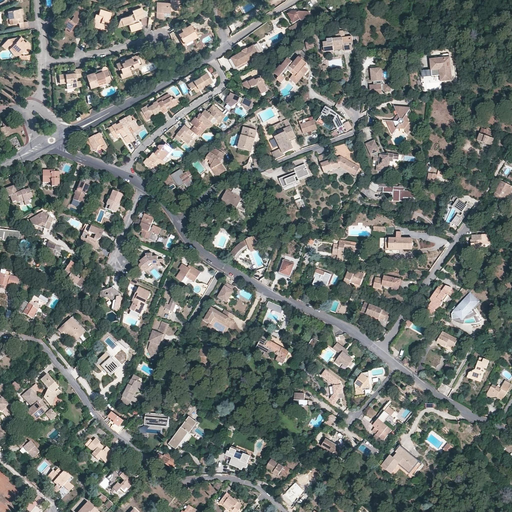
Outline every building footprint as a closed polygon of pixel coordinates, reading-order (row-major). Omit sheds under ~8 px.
[(172,9),(178,9),(178,4),(180,4),(180,0),(172,0),(172,1),(160,0),(160,10),(158,10),(158,17),(165,17),(165,14),(165,11),(172,11),(172,9)] [(151,16),(152,9),(150,8),(144,10),(142,7),(133,9),(134,13),(130,14),(130,15),(123,17),(125,25),(130,23),(132,31),(143,28),(141,24),(141,22),(143,21),(143,20),(142,19),(151,16)] [(20,23),(21,28),(29,26),(29,21),(24,22),(22,22),(21,14),(23,14),(24,14),(23,8),(9,10),(10,19),(13,18),(14,23),(20,23)] [(75,32),(76,30),(80,25),(77,22),(84,13),(78,8),(74,13),(73,12),(69,16),(63,23),(68,27),(75,32)] [(109,19),(110,20),(113,12),(101,9),(100,14),(97,13),(94,22),(96,23),(101,24),(100,27),(108,29),(109,24),(107,23),(109,19)] [(291,13),(288,15),(293,23),(301,19),(302,21),(311,15),(309,12),(300,11),(298,12),(298,11),(292,11),(291,12),(291,13)] [(290,28),(293,33),(304,27),(301,22),(290,28)] [(180,33),(186,43),(199,35),(192,23),(187,26),(186,24),(183,26),(180,28),(182,32),(180,33)] [(80,33),(76,30),(75,32),(68,27),(65,30),(76,38),(77,36),(80,33)] [(355,50),(354,37),(347,38),(346,31),(337,32),(338,39),(335,40),(334,39),(329,40),(329,43),(325,43),(325,47),(323,48),(323,52),(325,52),(335,51),(345,50),(345,52),(346,51),(355,50)] [(23,55),(23,60),(32,59),(31,54),(29,54),(29,52),(31,50),(31,44),(28,41),(26,42),(24,41),(23,39),(24,38),(22,36),(20,38),(19,37),(8,39),(3,45),(7,49),(11,44),(13,46),(12,48),(18,53),(20,50),(24,54),(23,55)] [(315,49),(313,41),(306,42),(307,50),(315,49)] [(265,53),(259,43),(230,60),(236,71),(262,56),(261,55),(265,53)] [(139,64),(144,62),(141,54),(136,56),(135,54),(133,55),(131,56),(131,57),(124,60),(124,61),(122,62),(121,61),(116,63),(118,68),(120,67),(122,72),(120,73),(122,77),(133,73),(131,70),(131,69),(132,69),(135,68),(135,67),(140,65),(139,64)] [(441,69),(441,71),(442,80),(453,79),(451,56),(446,57),(445,57),(444,57),(443,57),(442,57),(441,57),(440,57),(439,58),(438,58),(437,58),(431,59),(432,69),(441,69)] [(303,74),(305,76),(307,73),(309,71),(305,67),(308,64),(300,57),(296,62),(298,63),(295,66),(292,64),(288,60),(283,66),(279,70),(278,70),(275,73),(280,77),(278,80),(282,84),(286,79),(284,77),(289,71),(294,76),(292,78),(296,81),(303,74)] [(83,77),(82,68),(76,68),(76,71),(71,71),(71,73),(68,74),(60,75),(61,84),(67,83),(68,86),(73,85),(73,88),(78,87),(79,87),(78,78),(78,77),(83,77)] [(103,70),(100,72),(96,73),(95,72),(87,75),(91,87),(100,85),(99,82),(106,79),(107,82),(112,80),(108,68),(103,70)] [(374,80),(374,84),(382,84),(385,84),(382,80),(383,80),(382,68),(372,69),(372,80),(374,80)] [(201,86),(202,87),(209,83),(213,81),(207,72),(188,83),(191,89),(194,87),(196,91),(199,89),(198,88),(201,86)] [(297,85),(305,76),(303,74),(296,81),(292,78),(291,79),(297,85)] [(268,92),(262,78),(263,78),(261,75),(246,83),(242,84),(244,87),(249,90),(257,86),(262,94),(268,92)] [(374,84),(370,85),(370,89),(371,94),(376,93),(382,93),(382,91),(391,90),(391,84),(385,84),(382,84),(374,84)] [(159,102),(165,113),(167,112),(169,111),(168,109),(167,108),(176,102),(174,99),(172,96),(171,97),(169,93),(161,97),(162,98),(158,101),(159,102)] [(251,101),(244,98),(243,100),(240,98),(240,97),(232,93),(230,97),(229,96),(225,103),(231,107),(238,102),(242,105),(246,111),(254,106),(251,101)] [(162,114),(165,113),(159,102),(155,104),(150,107),(148,108),(147,106),(142,108),(145,113),(147,113),(148,116),(155,113),(156,115),(160,113),(161,115),(162,114)] [(213,123),(214,124),(216,122),(219,124),(224,119),(221,116),(224,114),(214,105),(210,109),(213,111),(210,114),(208,112),(206,110),(202,114),(213,123)] [(325,105),(321,112),(327,116),(329,112),(334,115),(332,119),(337,127),(344,124),(339,114),(325,105)] [(402,124),(405,130),(408,134),(416,123),(410,122),(406,115),(411,107),(394,106),(398,114),(395,118),(395,120),(395,121),(393,121),(388,120),(389,123),(388,124),(391,131),(394,131),(396,129),(399,129),(398,126),(399,124),(402,124)] [(503,115),(504,109),(498,106),(496,111),(503,115)] [(202,114),(201,113),(199,115),(199,118),(198,119),(197,118),(196,117),(191,122),(191,123),(191,124),(195,126),(191,130),(194,132),(195,133),(198,136),(206,126),(211,126),(213,123),(202,114)] [(131,140),(132,141),(135,139),(128,126),(131,125),(134,133),(137,131),(139,130),(135,119),(133,120),(130,115),(120,121),(131,140)] [(129,142),(131,140),(120,121),(117,123),(117,124),(113,126),(113,125),(109,127),(114,136),(118,134),(121,132),(127,143),(129,142)] [(318,130),(315,121),(302,125),(305,134),(311,132),(318,130)] [(347,131),(352,128),(349,121),(344,124),(347,131)] [(210,128),(214,124),(213,123),(211,126),(206,126),(198,136),(199,137),(206,129),(210,128)] [(191,135),(194,132),(191,130),(185,124),(183,127),(182,128),(182,129),(177,134),(182,139),(186,142),(187,139),(190,141),(193,137),(192,136),(191,135)] [(296,137),(290,126),(284,129),(286,132),(275,137),(281,149),(272,153),(275,160),(285,155),(284,154),(294,149),(290,140),(293,139),(296,137)] [(251,151),(257,130),(244,127),(238,148),(249,151),(251,151)] [(493,141),(494,138),(487,135),(489,130),(482,128),(478,140),(492,145),(493,141)] [(487,135),(494,138),(496,132),(489,130),(487,135)] [(93,145),(92,149),(101,152),(104,150),(105,151),(107,150),(109,149),(100,133),(96,135),(97,137),(90,140),(93,145)] [(87,140),(92,149),(93,145),(90,140),(97,137),(96,135),(87,140)] [(16,145),(16,146),(19,145),(17,137),(10,138),(11,146),(16,145)] [(388,172),(389,160),(399,161),(399,155),(385,154),(384,155),(381,155),(375,140),(370,142),(366,144),(371,156),(374,156),(374,165),(378,165),(377,172),(388,172)] [(157,154),(163,160),(169,152),(168,151),(171,146),(167,143),(165,144),(159,144),(158,145),(158,146),(158,147),(157,148),(156,147),(152,150),(154,152),(157,154)] [(221,161),(222,159),(221,158),(224,153),(222,152),(221,152),(216,148),(215,149),(213,148),(205,160),(211,165),(211,166),(211,167),(211,168),(216,176),(226,170),(221,161)] [(361,167),(342,156),(331,160),(328,152),(323,154),(319,156),(325,172),(341,166),(356,175),(361,167)] [(143,161),(146,164),(150,159),(149,158),(152,154),(151,153),(149,154),(143,161)] [(160,168),(165,162),(163,160),(157,154),(155,156),(152,154),(149,158),(150,159),(146,164),(151,168),(152,166),(156,169),(158,166),(160,168)] [(255,166),(267,164),(261,157),(254,159),(255,166)] [(305,166),(304,164),(295,168),(296,171),(279,179),(282,187),(296,181),(294,177),(296,176),(298,180),(309,175),(307,169),(305,170),(303,167),(305,166)] [(187,187),(193,183),(190,178),(191,178),(189,176),(192,174),(188,169),(183,173),(181,169),(171,175),(178,187),(182,185),(184,183),(187,187)] [(60,187),(60,173),(53,172),(53,171),(48,171),(43,171),(43,187),(60,187)] [(437,175),(429,174),(428,181),(436,182),(437,175)] [(400,197),(404,197),(416,197),(416,190),(405,190),(405,187),(387,187),(387,183),(379,183),(379,184),(373,180),(369,187),(376,191),(378,186),(384,187),(384,191),(384,192),(389,192),(393,192),(394,192),(394,193),(393,198),(392,201),(400,201),(400,197)] [(85,193),(89,185),(80,181),(78,184),(73,198),(82,202),(85,193)] [(508,198),(511,189),(511,186),(501,181),(493,197),(496,198),(503,202),(505,197),(508,198)] [(30,187),(22,190),(21,187),(16,189),(15,185),(11,186),(6,188),(9,196),(10,195),(13,202),(16,200),(19,202),(24,200),(25,202),(29,200),(28,199),(33,197),(30,187)] [(240,202),(242,198),(239,196),(242,191),(242,190),(238,187),(237,188),(234,187),(233,189),(231,188),(227,189),(221,202),(228,205),(232,207),(236,209),(237,208),(244,212),(247,206),(240,202)] [(118,203),(122,193),(118,192),(112,189),(108,199),(105,207),(115,211),(118,203)] [(458,214),(451,225),(453,226),(455,224),(458,226),(464,217),(471,208),(468,206),(470,203),(468,202),(466,205),(455,197),(453,200),(456,202),(453,206),(463,212),(461,216),(458,214)] [(228,205),(221,202),(218,207),(225,210),(228,205)] [(154,233),(159,235),(160,232),(162,228),(154,225),(153,227),(151,226),(155,217),(149,215),(150,212),(148,211),(147,214),(146,213),(142,222),(144,223),(142,227),(140,231),(145,233),(143,236),(152,240),(154,233)] [(42,212),(41,212),(30,219),(32,223),(40,226),(43,225),(45,226),(45,228),(49,229),(55,217),(50,215),(42,212)] [(97,242),(100,239),(103,232),(85,225),(82,231),(84,231),(81,238),(83,245),(95,251),(100,247),(97,242)] [(19,238),(20,232),(0,230),(0,238),(1,239),(1,241),(19,243),(19,238)] [(473,234),(472,239),(471,239),(471,242),(471,243),(472,250),(480,250),(480,245),(480,243),(488,243),(493,239),(498,239),(502,233),(473,234)] [(263,244),(262,235),(259,235),(252,237),(246,240),(239,244),(235,247),(230,253),(238,259),(240,256),(244,251),(249,248),(250,247),(256,245),(257,245),(261,244),(263,244)] [(389,249),(386,249),(386,252),(399,252),(399,249),(402,249),(412,249),(413,238),(402,238),(397,238),(388,238),(388,240),(390,240),(389,249)] [(56,244),(49,240),(45,239),(43,247),(38,245),(52,268),(57,250),(54,250),(55,247),(56,244)] [(362,252),(363,245),(357,244),(357,242),(340,239),(339,246),(337,246),(336,251),(336,254),(343,255),(344,249),(362,252)] [(159,264),(159,267),(165,267),(165,260),(159,259),(160,256),(154,256),(148,255),(147,254),(145,254),(145,255),(141,258),(139,260),(140,262),(135,266),(136,266),(139,271),(143,268),(144,269),(151,263),(159,264)] [(290,276),(294,267),(292,266),(293,263),(284,259),(282,265),(283,266),(281,273),(290,276)] [(65,271),(71,275),(72,275),(78,266),(71,262),(65,271)] [(153,266),(159,267),(159,264),(151,263),(144,269),(148,275),(150,273),(148,270),(153,266)] [(192,266),(191,268),(188,266),(183,263),(179,268),(181,269),(176,277),(182,281),(186,275),(194,281),(201,272),(192,266)] [(290,278),(290,276),(281,273),(283,266),(282,265),(279,274),(284,276),(290,278)] [(357,282),(356,284),(358,284),(360,285),(365,273),(349,268),(343,284),(349,287),(351,282),(351,280),(357,282)] [(14,283),(16,278),(10,276),(11,272),(1,270),(0,275),(0,284),(13,288),(14,283)] [(313,283),(318,285),(326,289),(332,274),(321,270),(319,270),(318,272),(316,272),(315,275),(316,276),(313,283)] [(67,281),(77,287),(81,281),(79,280),(72,275),(71,275),(67,281)] [(81,281),(77,287),(87,293),(90,288),(86,285),(89,280),(88,279),(88,278),(86,276),(85,275),(84,277),(82,281),(81,281)] [(400,284),(401,278),(386,276),(385,278),(376,277),(374,287),(379,288),(381,289),(382,288),(382,285),(392,287),(399,288),(400,284)] [(232,289),(234,286),(231,284),(227,282),(218,297),(227,302),(235,290),(232,289)] [(438,306),(441,307),(453,290),(453,289),(453,288),(448,285),(447,284),(446,284),(445,285),(442,284),(440,283),(429,299),(430,300),(425,306),(427,307),(429,305),(436,309),(437,308),(438,306)] [(119,311),(122,296),(115,290),(112,287),(100,292),(99,296),(101,298),(106,296),(115,303),(113,310),(115,313),(119,311)] [(139,314),(149,292),(137,287),(136,290),(131,301),(132,302),(129,309),(139,314)] [(480,301),(470,292),(453,312),(462,320),(463,320),(473,309),(480,301)] [(47,302),(34,295),(30,301),(32,302),(30,305),(24,301),(18,310),(22,313),(25,308),(27,309),(24,314),(29,317),(33,319),(41,307),(43,308),(47,302)] [(176,305),(179,297),(174,295),(171,304),(166,303),(164,307),(166,308),(165,311),(170,312),(171,310),(174,311),(176,305)] [(283,313),(285,307),(270,301),(267,307),(283,313)] [(385,317),(388,310),(365,302),(362,311),(380,317),(384,319),(385,317)] [(234,317),(235,316),(226,309),(223,314),(213,308),(205,320),(208,322),(212,316),(214,318),(216,316),(231,326),(234,321),(233,320),(234,317)] [(477,314),(473,309),(463,320),(466,319),(471,317),(474,316),(477,314)] [(236,322),(234,321),(231,326),(216,316),(214,318),(232,328),(236,322)] [(76,342),(86,332),(71,317),(59,330),(63,334),(65,332),(68,329),(70,330),(67,333),(76,342)] [(164,333),(168,324),(162,322),(158,331),(164,333)] [(159,345),(163,334),(154,330),(149,341),(151,342),(148,348),(151,356),(159,353),(157,346),(159,345)] [(454,346),(455,345),(458,339),(443,331),(437,342),(440,343),(446,346),(448,343),(449,343),(454,346)] [(88,334),(86,332),(76,342),(78,344),(88,334)] [(284,356),(287,358),(290,351),(267,339),(268,338),(263,335),(256,348),(265,353),(264,355),(270,358),(273,353),(278,356),(277,359),(282,361),(284,356)] [(112,347),(115,344),(108,338),(105,342),(112,347)] [(129,345),(121,338),(118,341),(127,348),(129,345)] [(347,352),(345,351),(347,348),(339,342),(334,348),(342,354),(335,362),(341,366),(343,363),(349,368),(355,359),(347,352)] [(456,345),(455,345),(454,346),(449,343),(448,343),(446,346),(445,347),(449,350),(453,351),(456,345)] [(208,361),(209,356),(209,352),(210,352),(211,345),(201,344),(201,352),(199,352),(197,366),(205,367),(206,361),(208,361)] [(482,378),(485,372),(482,371),(483,368),(487,369),(490,361),(481,357),(478,364),(476,369),(469,372),(468,377),(473,379),(473,377),(478,378),(478,377),(482,378)] [(112,377),(113,376),(116,379),(117,378),(120,375),(123,372),(110,360),(106,363),(102,358),(95,366),(99,370),(103,373),(105,371),(112,377)] [(411,362),(405,358),(403,361),(405,363),(409,366),(411,362)] [(341,380),(326,369),(321,375),(334,384),(334,386),(335,393),(334,394),(329,399),(327,401),(333,406),(340,398),(339,393),(344,393),(343,384),(342,384),(341,380)] [(371,387),(369,372),(363,373),(355,383),(356,394),(363,393),(362,388),(371,387)] [(55,383),(48,374),(40,380),(49,390),(44,397),(52,406),(59,404),(61,404),(62,403),(63,402),(63,401),(63,400),(62,398),(61,397),(63,392),(58,388),(59,387),(55,383)] [(124,396),(132,400),(137,403),(139,399),(134,397),(135,394),(136,393),(143,393),(143,383),(140,382),(133,379),(124,396)] [(503,401),(511,386),(511,384),(506,381),(501,388),(497,386),(495,389),(492,386),(487,395),(490,397),(497,397),(498,398),(499,398),(503,401)] [(37,384),(32,388),(37,394),(40,391),(39,390),(40,388),(37,384)] [(38,403),(41,400),(31,389),(22,396),(31,408),(38,403)] [(319,395),(327,401),(329,399),(321,393),(319,395)] [(310,417),(310,406),(309,406),(308,406),(308,401),(304,401),(302,400),(302,394),(295,394),(294,400),(291,400),(291,406),(293,406),(292,412),(297,412),(297,413),(304,414),(304,416),(310,417)] [(129,405),(132,400),(124,396),(122,400),(129,405)] [(0,411),(4,411),(9,416),(14,412),(2,398),(0,399),(0,411)] [(49,411),(41,400),(38,403),(46,414),(49,411)] [(375,424),(373,425),(376,427),(373,431),(376,433),(383,439),(384,440),(395,427),(389,422),(392,418),(392,417),(392,416),(391,416),(395,412),(389,407),(392,403),(390,401),(385,407),(373,421),(374,424),(375,424)] [(45,414),(46,414),(38,403),(31,408),(24,414),(32,424),(45,414)] [(51,409),(49,411),(46,414),(45,414),(51,422),(57,417),(51,409)] [(111,428),(120,434),(127,424),(112,413),(109,417),(113,420),(115,423),(114,425),(111,428)] [(169,427),(170,415),(146,413),(145,425),(169,427)] [(332,413),(324,424),(330,428),(338,418),(332,413)] [(187,436),(190,432),(191,433),(198,422),(191,416),(190,416),(170,444),(177,449),(187,436)] [(383,439),(376,433),(373,436),(380,442),(383,439)] [(111,451),(106,447),(105,448),(103,446),(99,443),(99,441),(96,438),(93,441),(90,439),(86,445),(94,452),(92,454),(98,460),(100,457),(106,462),(113,454),(111,451)] [(345,449),(326,438),(322,445),(343,458),(348,451),(345,449)] [(33,460),(40,454),(31,442),(27,445),(23,439),(16,444),(19,447),(21,450),(23,448),(27,453),(33,460)] [(448,453),(453,447),(448,443),(443,449),(442,451),(442,452),(443,453),(444,454),(446,451),(448,453)] [(117,457),(122,451),(115,446),(111,451),(113,454),(117,457)] [(422,465),(413,457),(415,455),(413,453),(410,450),(408,452),(404,449),(400,446),(396,451),(395,449),(382,465),(391,473),(400,462),(414,474),(422,465)] [(247,469),(249,465),(247,464),(249,458),(246,457),(246,456),(236,451),(236,450),(232,448),(230,452),(229,453),(234,455),(233,458),(231,462),(228,460),(226,464),(230,465),(241,469),(240,470),(243,471),(244,467),(247,469)] [(179,460),(167,452),(165,456),(176,464),(179,460)] [(165,456),(160,453),(157,458),(173,469),(174,467),(176,464),(165,456)] [(206,456),(203,465),(205,466),(208,467),(211,457),(206,456)] [(142,471),(146,467),(135,458),(131,462),(142,471)] [(274,472),(279,474),(284,466),(272,459),(267,467),(274,472)] [(129,485),(134,479),(130,476),(125,471),(122,474),(116,469),(106,479),(111,483),(110,484),(114,487),(113,488),(117,492),(121,489),(123,491),(126,489),(128,490),(131,487),(129,485)] [(57,485),(55,487),(53,490),(55,491),(57,493),(64,486),(70,491),(73,487),(67,482),(66,481),(70,477),(64,472),(62,473),(58,470),(55,473),(53,471),(49,476),(59,484),(57,485)] [(50,479),(57,485),(59,484),(49,476),(48,477),(50,479)] [(32,497),(35,493),(22,482),(19,486),(22,488),(21,489),(28,495),(29,494),(32,497)] [(228,496),(225,494),(219,503),(231,511),(237,511),(242,506),(228,496)] [(41,505),(44,501),(38,496),(35,499),(41,505)]
